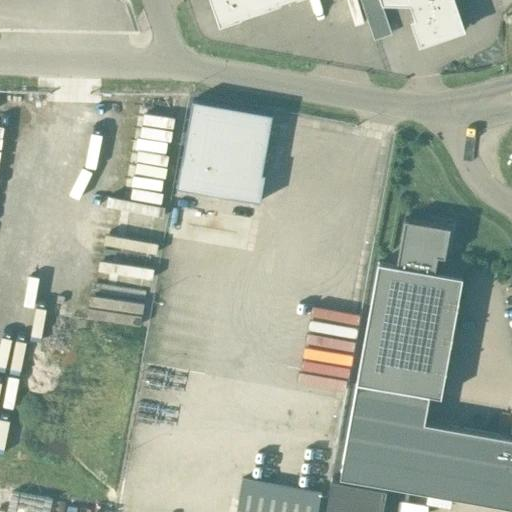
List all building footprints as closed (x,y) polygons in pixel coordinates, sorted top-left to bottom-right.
[(289,0),(212,0),(220,23),(289,0)] [(380,0),(382,4),(384,3),(382,0),(408,0),(422,39),(459,27),(450,0),(380,0)] [(380,34),(394,31),(392,20),(377,23),(380,34)] [(273,113),(193,99),(177,186),(261,201),(266,173),(262,172),(273,113)] [(397,264),(379,261),(340,476),(511,507),(511,436),(425,421),(430,393),(441,395),(463,276),(442,272),(450,226),(405,218),(397,264)] [(317,511),(321,492),(242,477),(236,511),(317,511)] [(382,511),(387,487),(332,477),(325,511),(382,511)]
